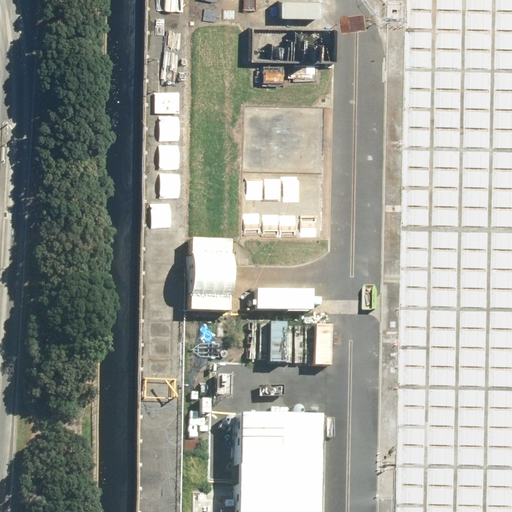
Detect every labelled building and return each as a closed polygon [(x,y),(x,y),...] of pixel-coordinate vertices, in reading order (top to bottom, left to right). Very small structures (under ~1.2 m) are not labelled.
[(511,511),(511,0),(398,0),(394,399),(392,511),(511,511)] [(219,250),(260,251),(260,232),(219,231),(219,250)] [(213,314),(253,316),(255,270),(215,268),(213,314)] [(258,327),(298,328),(299,311),(259,309),(258,327)] [(313,511),(314,422),(230,422),(229,511),(313,511)]
